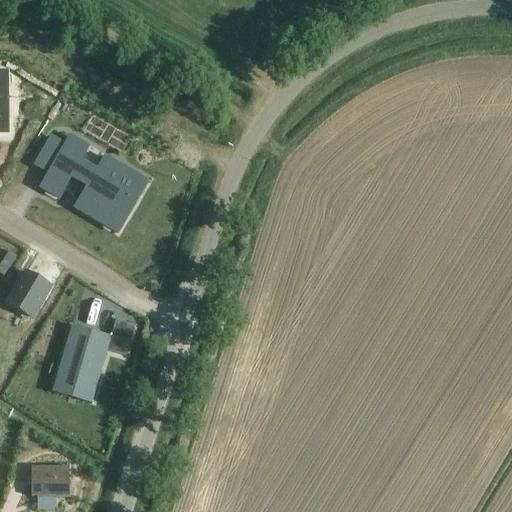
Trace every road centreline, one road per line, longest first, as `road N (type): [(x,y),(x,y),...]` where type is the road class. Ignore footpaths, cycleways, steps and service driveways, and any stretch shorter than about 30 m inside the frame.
road 1 (unclassified): [(511,8),(458,9),(400,23),(342,49),(299,82),(242,154),(184,324)]
road 2 (track): [(0,22),(237,165)]
road 3 (track): [(260,125),(54,0)]
road 4 (residential): [(184,324),(0,221)]
road 5 (unclassified): [(184,324),(123,511)]
